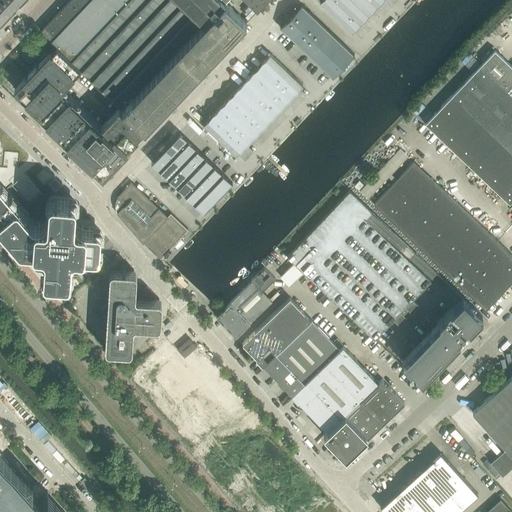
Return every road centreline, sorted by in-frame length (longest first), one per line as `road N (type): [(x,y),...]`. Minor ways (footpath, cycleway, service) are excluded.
road 1 (unclassified): [(338,486),(116,235),(95,199)]
road 2 (secondary): [(215,511),(0,260)]
road 3 (secondary): [(0,303),(180,511)]
road 4 (unclassified): [(95,199),(284,0)]
road 5 (unclassified): [(338,486),(511,316)]
road 6 (unclassified): [(91,511),(0,409)]
road 7 (unclassified): [(95,199),(0,107)]
road 8 (unknown): [(422,408),(479,482),(466,511)]
